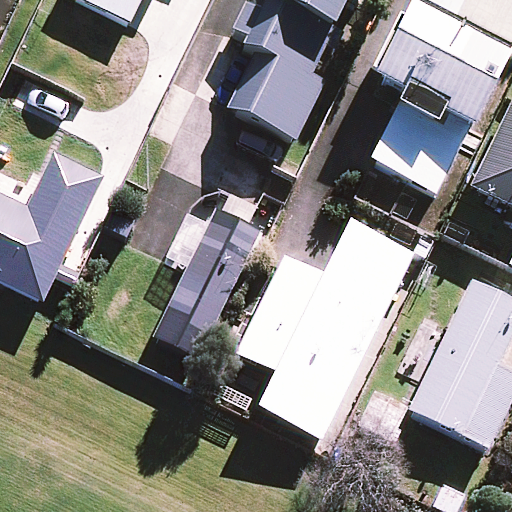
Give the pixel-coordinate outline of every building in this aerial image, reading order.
[(142,0),(61,0),(52,19),(95,41),(107,19),(127,29),(142,0)] [(294,145),(348,0),(260,0),(256,11),(245,7),(234,38),(244,42),(239,55),(248,58),(225,119),(294,145)] [(422,0),(382,82),(483,132),(511,72),(511,27),(455,0),(422,0)] [(511,120),(478,191),(511,207),(511,120)] [(26,222),(0,209),(0,296),(40,316),(101,192),(52,168),(26,222)] [(141,219),(113,203),(97,231),(125,247),(141,219)] [(256,243),(210,221),(170,305),(215,327),(256,243)] [(410,261),(349,231),(323,284),(283,265),(236,360),(275,379),(257,416),(319,446),(410,261)] [(511,378),(501,373),(511,350),(511,310),(500,304),(506,293),(476,278),(408,416),(486,454),(511,401),(511,378)]
